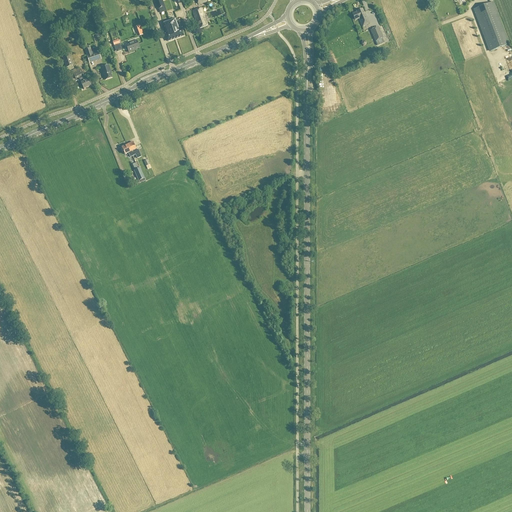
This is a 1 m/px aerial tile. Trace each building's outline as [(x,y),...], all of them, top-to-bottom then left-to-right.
[(155,0),(159,9),(165,7),(163,1),(162,0),(155,0)] [(509,45),(493,3),(474,10),(490,52),(509,45)] [(201,9),(193,12),(199,29),(207,26),(201,9)] [(357,12),(357,13),(352,15),(355,21),(359,19),(363,28),(370,24),(365,13),(364,13),(362,10),(357,12)] [(177,20),(170,22),(176,39),(183,36),(181,29),(180,30),(177,20)] [(176,39),(170,22),(163,25),(166,35),(165,35),(168,42),(176,39)] [(135,27),(138,37),(143,35),(140,26),(135,27)] [(378,28),(371,31),(375,42),(383,38),(378,28)] [(103,32),(95,35),(97,39),(102,38),(103,42),(106,41),(103,32)] [(126,45),(129,53),(135,50),(139,48),(137,41),(126,45)] [(85,52),(89,63),(100,59),(99,53),(91,56),(89,50),(85,52)] [(135,52),(123,56),(125,62),(137,58),(135,52)] [(68,53),(62,55),(67,68),(73,66),(68,53)] [(109,66),(100,69),(102,74),(103,74),(105,81),(112,79),(111,75),(112,75),(109,66)] [(80,68),(72,71),(76,80),(84,76),(80,68)] [(84,90),(91,86),(88,79),(84,81),(83,78),(79,79),(81,83),(80,83),(84,90)] [(131,162),(136,160),(136,159),(141,157),(138,150),(137,150),(133,142),(127,145),(132,155),(130,156),(128,156),(131,162)] [(127,145),(122,148),(121,149),(122,152),(124,152),(125,155),(128,154),(129,156),(130,156),(132,155),(127,145)] [(150,167),(146,158),(142,160),(146,169),(150,167)] [(145,178),(140,168),(134,171),(138,181),(145,178)] [(132,183),(137,181),(132,171),(127,173),(132,183)]
